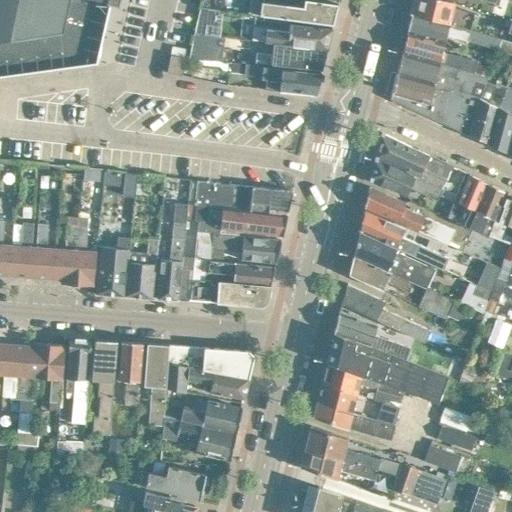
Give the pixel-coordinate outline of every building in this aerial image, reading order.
[(0,0),(0,73),(94,61),(107,0),(0,0)] [(202,0),(202,10),(243,11),(243,0),(202,0)] [(333,25),(338,4),(304,0),(303,8),(261,2),(259,15),(333,25)] [(453,7),(454,3),(442,0),(414,0),(411,12),(469,29),(474,13),(453,7)] [(469,29),(411,12),(407,31),(444,41),(446,35),(497,50),(500,38),(469,29)] [(215,20),(197,18),(195,33),(213,35),(215,20)] [(254,28),(253,40),(273,43),(327,49),(332,28),(290,23),(289,32),(254,28)] [(208,60),(213,35),(195,33),(194,33),(189,58),(208,60)] [(406,35),(401,53),(475,73),(478,60),(442,50),(444,45),(406,35)] [(511,41),(500,38),(497,50),(511,54),(511,41)] [(322,70),(327,49),(273,43),(272,55),(256,53),(255,62),(322,70)] [(401,53),(396,73),(461,91),(481,97),(487,79),(487,77),(475,73),(401,53)] [(167,73),(182,76),(185,57),(170,54),(167,73)] [(316,95),(321,72),(245,64),(244,75),(257,76),(261,79),(266,79),(265,89),(316,95)] [(506,152),(511,129),(511,111),(509,110),(511,100),(511,71),(507,85),(487,142),(506,152)] [(461,91),(396,73),(391,93),(392,93),(391,98),(451,126),(451,127),(469,135),(469,134),(481,97),(461,91)] [(481,97),(469,134),(487,142),(507,85),(498,80),(497,83),(487,79),(481,97)] [(278,95),(278,104),(316,107),(317,97),(278,95)] [(382,132),(376,159),(441,188),(451,166),(382,132)] [(441,188),(376,159),(371,179),(407,195),(409,190),(435,202),(438,195),(454,203),(457,195),(441,188)] [(135,197),(137,174),(104,171),(103,184),(123,186),(122,195),(135,197)] [(468,227),(487,183),(469,175),(457,202),(465,206),(461,216),(450,211),(447,217),(468,227)] [(287,215),(292,191),(189,180),(187,204),(197,205),(287,215)] [(503,191),(487,183),(468,227),(480,232),(487,217),(493,220),(503,191)] [(364,207),(453,247),(460,232),(403,207),(404,202),(369,186),(364,207)] [(493,225),(488,237),(500,242),(509,246),(511,239),(502,236),(506,227),(511,229),(511,195),(506,193),(496,221),(494,222),(493,225)] [(282,235),(287,215),(197,205),(195,220),(197,220),(196,231),(198,232),(213,233),(241,235),(242,231),(247,231),(247,233),(282,235)] [(161,260),(157,298),(179,299),(183,258),(187,213),(174,211),(172,238),(170,261),(161,260)] [(363,211),(358,230),(412,255),(441,268),(447,256),(400,235),(403,228),(363,211)] [(0,274),(8,275),(11,245),(1,244),(3,221),(0,220),(0,274)] [(11,245),(8,275),(29,276),(30,262),(34,262),(36,247),(31,246),(33,223),(22,222),(20,245),(11,245)] [(30,262),(29,276),(34,277),(52,278),(54,248),(45,247),(47,224),(37,223),(36,247),(34,262),(30,262)] [(72,284),(76,226),(66,225),(64,249),(54,248),(52,278),(61,279),(60,283),(72,284)] [(93,285),(96,251),(85,250),(87,227),(76,226),(72,284),(93,285)] [(412,255),(358,230),(353,254),(405,280),(425,288),(434,268),(411,258),(412,255)] [(194,259),(189,300),(210,302),(260,306),(261,306),(267,302),(267,301),(270,286),(234,282),(204,281),(205,273),(207,261),(210,262),(211,246),(213,233),(198,232),(194,259)] [(213,233),(211,246),(242,249),(241,259),(275,263),(281,240),(241,235),(213,233)] [(124,295),(128,262),(131,237),(120,236),(119,247),(101,246),(97,293),(124,295)] [(511,236),(511,239),(509,246),(485,310),(494,313),(507,278),(508,278),(511,265),(511,236)] [(129,250),(125,295),(152,297),(158,239),(148,238),(147,251),(129,250)] [(405,280),(353,254),(348,274),(383,290),(387,281),(402,288),(405,280)] [(189,300),(194,259),(183,258),(179,299),(189,300)] [(274,268),(210,262),(207,261),(205,273),(235,276),(234,282),(270,286),(274,268)] [(384,300),(346,283),(341,303),(425,341),(430,328),(382,307),(384,300)] [(448,314),(454,300),(425,288),(418,306),(446,318),(448,314)] [(458,319),(464,305),(454,300),(448,314),(458,319)] [(378,325),(339,312),(334,332),(407,360),(411,348),(375,335),(378,325)] [(407,360),(334,332),(326,362),(379,381),(379,382),(437,403),(447,375),(407,360)] [(84,422),(86,404),(91,339),(69,337),(65,391),(73,391),(72,408),(71,421),(84,422)] [(92,434),(110,435),(117,341),(95,339),(92,381),(98,381),(97,397),(100,397),(98,417),(93,416),(92,434)] [(125,405),(139,406),(143,342),(121,341),(118,380),(127,380),(125,405)] [(42,378),(45,344),(33,343),(33,347),(26,347),(22,400),(32,401),(34,377),(42,378)] [(166,388),(169,344),(147,343),(144,385),(151,385),(148,424),(162,425),(164,417),(165,410),(164,410),(166,388)] [(65,345),(45,344),(42,378),(51,378),(50,402),(60,403),(65,345)] [(248,378),(254,355),(248,350),(169,344),(166,388),(187,392),(188,381),(189,366),(203,369),(248,378)] [(0,360),(0,363),(0,374),(3,375),(13,376),(11,399),(22,400),(26,347),(5,345),(4,361),(0,360)] [(508,378),(511,379),(511,367),(511,370),(506,368),(511,354),(503,351),(494,372),(508,378)] [(379,381),(326,362),(322,382),(358,394),(361,383),(378,389),(379,382),(379,381)] [(244,399),(248,378),(203,369),(189,366),(188,381),(212,385),(210,393),(244,399)] [(366,397),(358,394),(322,382),(317,401),(353,412),(357,399),(365,402),(366,397)] [(182,407),(180,421),(236,435),(241,409),(207,400),(205,412),(182,407)] [(362,415),(353,412),(317,401),(313,416),(348,428),(348,427),(391,440),(395,425),(393,424),(382,421),(362,415)] [(387,403),(382,421),(393,424),(399,406),(387,403)] [(468,428),(472,416),(443,405),(439,417),(468,428)] [(13,454),(29,456),(32,416),(16,414),(13,454)] [(230,460),(236,435),(180,421),(164,417),(162,425),(163,425),(163,432),(198,440),(195,452),(230,460)] [(344,448),(347,438),(311,426),(306,446),(342,459),(378,470),(381,458),(344,448)] [(430,445),(425,460),(455,471),(460,455),(430,445)] [(342,459),(306,446),(301,467),(337,479),(339,470),(375,479),(378,470),(342,459)] [(85,459),(82,475),(93,477),(97,462),(85,459)] [(413,482),(418,468),(402,463),(398,476),(413,482)] [(137,471),(134,486),(180,495),(200,500),(200,499),(202,489),(207,487),(208,480),(205,477),(205,475),(168,467),(166,477),(137,471)] [(423,498),(431,473),(418,468),(413,482),(409,493),(423,498)] [(446,478),(431,473),(423,498),(437,503),(446,478)] [(93,492),(96,478),(93,477),(82,475),(78,489),(93,492)] [(409,493),(413,482),(398,476),(394,488),(409,493)] [(121,511),(124,490),(95,486),(91,511),(121,511)] [(394,511),(383,508),(318,486),(311,511),(394,511)] [(131,511),(198,511),(199,511),(197,511),(194,507),(170,501),(170,498),(146,493),(143,506),(133,504),(131,511)]
